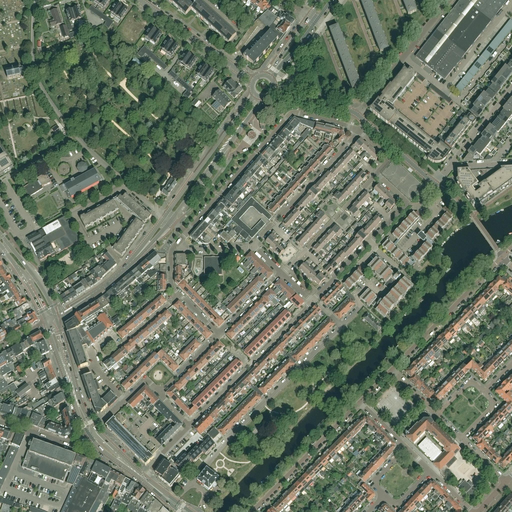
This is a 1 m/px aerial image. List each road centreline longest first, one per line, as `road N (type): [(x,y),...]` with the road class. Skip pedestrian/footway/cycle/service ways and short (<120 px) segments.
road 1 (residential): [(174,500),(341,326)]
road 2 (residential): [(186,232),(289,114),(359,130)]
road 3 (residential): [(127,185),(41,87),(32,51),(35,0)]
road 4 (residential): [(189,426),(311,301)]
road 5 (residential): [(390,370),(502,257)]
road 6 (residential): [(252,245),(359,130)]
road 7 (secondary): [(170,220),(263,97)]
road 8 (residential): [(252,511),(359,402)]
road 9 (secondary): [(253,93),(164,216)]
road 10 (secondary): [(252,80),(139,0)]
road 11 (residential): [(281,273),(376,173)]
